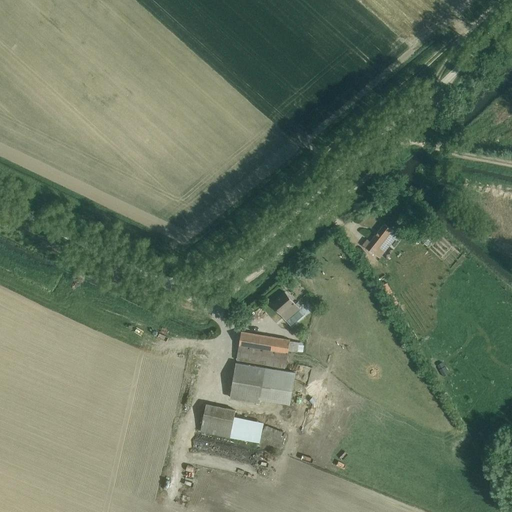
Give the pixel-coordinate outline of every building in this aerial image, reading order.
[(367,240),(363,245),(380,258),(398,235),(385,224),(370,242),(367,240)] [(431,231),(424,239),(428,243),(435,235),(431,231)] [(399,304),(387,283),(383,285),(395,306),(399,304)] [(300,310),(285,292),(272,304),(287,321),(291,326),(305,314),(301,309),(300,310)] [(239,345),(237,361),(286,368),(289,351),(302,353),(304,343),(290,341),(291,339),(242,331),(239,345)] [(237,363),(231,399),(260,403),(261,398),(289,403),(295,372),(237,363)] [(207,403),(201,431),(230,438),(236,410),(207,403)] [(249,418),(242,438),(279,451),(283,441),(298,446),(301,439),(285,433),(285,432),(249,418)] [(198,445),(209,448),(210,443),(200,440),(198,445)]
